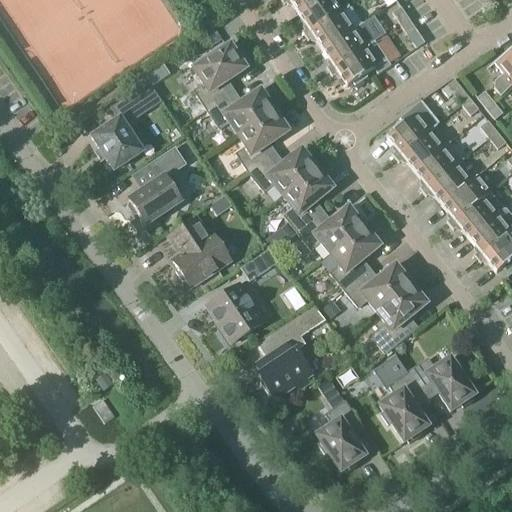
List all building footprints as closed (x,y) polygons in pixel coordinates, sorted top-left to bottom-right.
[(291,6),(298,17),(322,0),(283,0),(281,2),(284,7),(286,5),(291,6)] [(301,33),(305,38),(342,13),(333,0),(322,0),(298,17),(305,27),(304,32),(301,33)] [(392,15),(399,27),(408,21),(400,9),(392,15)] [(315,42),(322,52),(322,53),(354,31),(342,13),(305,38),(308,43),(310,41),(315,42)] [(415,32),(408,21),(399,27),(407,38),(415,32)] [(354,31),(322,53),(329,63),(328,68),(325,69),(329,74),(374,43),(375,42),(363,25),(354,31)] [(374,44),(329,74),(331,79),(334,77),(339,78),(346,89),(352,85),(354,88),(367,79),(365,76),(373,71),(377,77),(390,68),(374,44)] [(193,93),(206,113),(228,98),(220,87),(245,71),(238,61),(241,58),(234,47),(231,50),(229,47),(210,59),(208,56),(197,63),(199,67),(192,71),(203,87),(193,93)] [(511,87),(511,86),(511,51),(493,65),(502,76),(494,83),(493,90),(500,98),(511,87)] [(452,96),(461,107),(469,101),(454,82),(441,92),(447,100),(452,96)] [(237,137),(276,111),(269,100),(266,102),(259,92),(235,109),(228,98),(206,113),(218,132),(228,125),(237,137)] [(122,118),(91,139),(113,172),(141,154),(125,128),(153,109),(146,99),(142,102),(135,93),(115,106),(122,118)] [(476,100),(485,111),(493,104),(484,94),(476,100)] [(469,101),(461,107),(470,118),(478,111),(469,101)] [(493,104),(485,111),(494,122),(502,115),(493,104)] [(235,156),(248,176),(269,160),(262,150),(287,134),(281,124),(284,122),(276,111),(237,137),(245,150),(235,156)] [(395,161),(429,132),(415,115),(403,125),(401,123),(389,132),(391,135),(386,139),(394,150),(393,155),(391,156),(395,161)] [(479,130),(488,141),(496,134),(487,123),(479,130)] [(413,173),(443,149),(429,132),(395,161),(398,165),(400,163),(405,164),(413,173)] [(496,134),(488,141),(497,151),(505,145),(496,134)] [(422,194),(457,166),(443,149),(413,173),(421,183),(421,188),(418,190),(422,194)] [(137,216),(145,228),(180,204),(169,188),(179,181),(174,173),(184,166),(174,151),(149,168),(158,182),(128,202),(129,204),(128,208),(133,216),(137,216)] [(282,199),(319,169),(311,158),(307,161),(300,152),(277,170),(269,160),(248,176),(263,195),(273,187),(282,199)] [(440,207),(470,183),(457,166),(422,194),(425,199),(428,197),(432,197),(440,207)] [(296,235),(316,219),(309,209),(332,191),(324,182),(327,179),(319,169),(282,199),(291,210),(282,218),(296,235)] [(449,228),(490,194),(476,178),(470,183),(440,207),(448,217),(448,222),(446,223),(449,228)] [(222,181),(216,185),(222,194),(232,187),(228,182),(222,181)] [(460,231),(468,241),(504,211),(490,194),(449,228),(453,232),(455,230),(460,231)] [(224,198),(209,208),(216,219),(231,208),(224,198)] [(329,257),(366,226),(357,216),(354,218),(347,209),(324,228),(316,219),(296,235),(310,253),(319,245),(329,257)] [(511,232),(511,221),(504,211),(468,241),(476,250),(475,255),(473,257),(476,261),(511,232)] [(180,250),(183,255),(172,263),(176,269),(174,273),(181,283),(185,283),(190,289),(203,281),(206,281),(216,275),(216,271),(229,263),(212,236),(208,239),(195,221),(168,239),(177,252),(180,250)] [(374,237),(366,226),(329,257),(338,268),(329,276),(343,293),(363,276),(356,267),(379,248),(371,239),(374,237)] [(511,232),(476,261),(480,266),(482,264),(487,264),(495,274),(501,270),(508,278),(511,275),(511,232)] [(271,238),(263,245),(271,255),(280,248),(271,238)] [(277,265),(268,252),(240,271),(248,284),(277,265)] [(376,314),(413,284),(404,274),(401,276),(394,267),(371,286),(363,276),(343,293),(357,310),(366,303),(376,314)] [(421,295),(413,284),(376,314),(385,326),(375,333),(390,352),(411,335),(403,325),(425,306),(418,297),(421,295)] [(237,288),(207,308),(221,329),(220,333),(225,341),(230,342),(232,345),(262,325),(237,288)] [(332,303),(322,311),(330,320),(340,312),(332,303)] [(270,396),(273,402),(294,387),(297,391),(307,384),(305,380),(310,376),(293,353),(303,346),(298,339),(322,321),(310,305),(255,346),(265,361),(255,368),(261,376),(257,378),(261,384),(259,385),(268,398),(270,396)] [(405,375),(394,359),(373,373),(384,391),(388,388),(394,397),(378,408),(383,414),(380,417),(387,427),(390,425),(403,444),(406,442),(408,446),(419,438),(417,435),(427,428),(411,404),(422,396),(407,374),(405,375)] [(427,361),(407,374),(422,396),(433,389),(449,413),(460,406),(462,410),(473,402),(471,399),(474,397),(461,378),(464,376),(457,365),(453,367),(449,361),(434,371),(427,361)] [(104,378),(95,384),(102,394),(111,388),(104,378)] [(335,393),(328,383),(318,389),(325,399),(335,393)] [(0,415),(8,409),(0,397),(0,415)] [(102,402),(92,409),(104,426),(114,420),(102,402)] [(343,472),(345,475),(356,468),(354,465),(364,458),(347,433),(359,426),(344,404),(324,417),(331,427),(315,437),(320,444),(316,446),(324,457),(327,455),(340,474),(343,472)]
